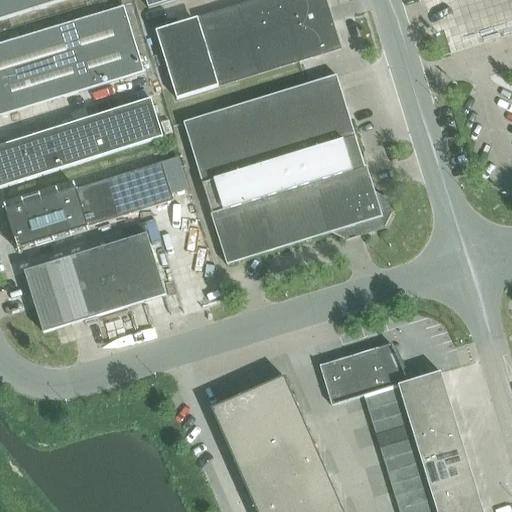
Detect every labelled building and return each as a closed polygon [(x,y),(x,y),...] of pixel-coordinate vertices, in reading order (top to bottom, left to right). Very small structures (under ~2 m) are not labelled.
[(0,0),(0,21),(68,0),(0,0)] [(146,0),(149,9),(177,0),(146,0)] [(258,0),(198,19),(200,26),(182,32),(162,30),(156,31),(177,100),(342,50),(326,0),(258,0)] [(124,8),(0,45),(0,117),(144,73),(124,8)] [(365,168),(337,76),(184,123),(212,215),(228,266),(332,233),(344,240),(386,227),(392,215),(387,199),(375,193),(367,167),(365,168)] [(152,100),(0,147),(0,189),(164,138),(152,100)] [(30,246),(88,228),(174,201),(172,196),(162,163),(76,190),(6,212),(12,231),(18,250),(30,246)] [(147,235),(25,273),(44,334),(166,296),(147,235)] [(399,386),(409,382),(409,381),(408,382),(407,379),(402,368),(397,357),(392,345),(320,366),(332,406),(361,398),(364,397),(399,386)] [(484,511),(449,398),(441,372),(434,374),(409,382),(399,386),(364,397),(399,511),(484,511)] [(344,511),(285,377),(252,392),(211,410),(256,511),(344,511)]
